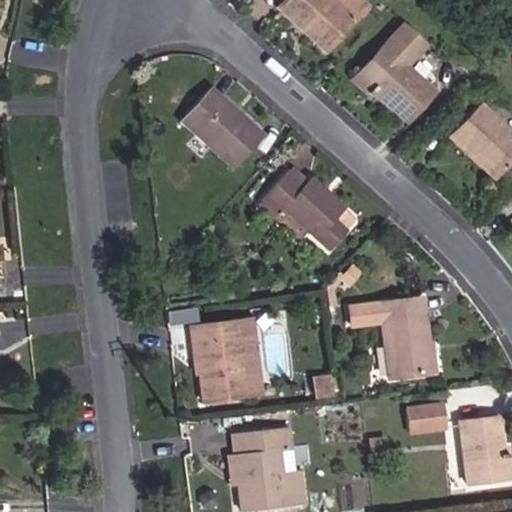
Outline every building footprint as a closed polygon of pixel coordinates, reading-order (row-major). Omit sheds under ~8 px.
[(326,46),(362,6),(355,0),(333,0),(333,1),(332,0),(283,0),(277,7),(302,30),(305,26),(326,46)] [(403,66),(422,45),(400,25),(354,75),(405,121),(431,92),(403,66)] [(326,46),(305,26),(302,30),(323,50),(326,46)] [(233,168),(261,136),(208,88),(179,120),(233,168)] [(494,179),(511,159),(511,136),(476,103),(447,135),(494,179)] [(343,232),(353,220),(307,179),(302,184),(287,170),(259,202),(300,238),(308,229),(330,249),(344,233),(343,232)] [(347,284),(357,272),(350,267),(340,279),(347,284)] [(331,292),(340,279),(334,274),(324,287),(326,305),(332,304),(331,292)] [(431,373),(421,298),(348,307),(350,325),(380,322),(387,378),(431,373)] [(260,394),(250,319),(236,321),(236,322),(193,327),(202,401),(260,394)] [(330,396),(327,376),(313,378),(316,398),(330,396)] [(446,404),(409,408),(410,431),(448,428),(446,404)] [(505,480),(497,416),(457,421),(465,484),(505,480)] [(291,473),(285,427),(232,434),(234,456),(237,483),(240,511),(241,511),(303,505),(299,472),(291,473)] [(386,457),(384,438),(368,439),(370,458),(386,457)] [(237,483),(234,456),(227,457),(230,484),(237,483)]
